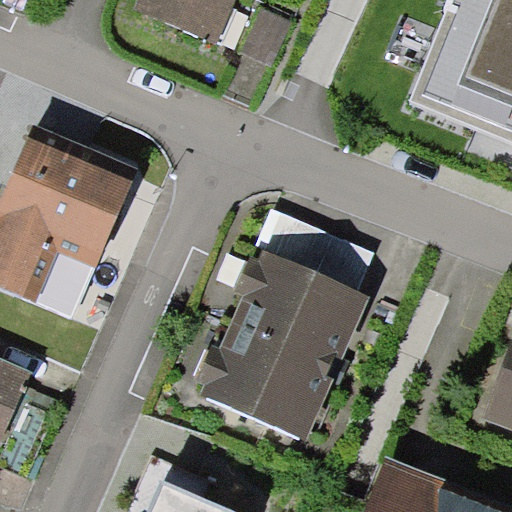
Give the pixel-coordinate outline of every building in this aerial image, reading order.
[(141,0),(132,22),(203,52),(224,0),(141,0)] [(511,0),(446,0),(445,5),(448,6),(408,103),(511,143),(511,0)] [(283,31),(252,18),(233,62),(265,75),(283,31)] [(55,253),(88,267),(121,192),(89,178),(95,165),(30,137),(0,206),(0,296),(31,309),(55,253)] [(368,258),(285,222),(268,215),(253,249),(270,256),(268,262),(351,299),(368,258)] [(229,293),(246,301),(219,364),(201,356),(189,383),(207,391),(201,404),(294,444),(357,301),(351,299),(268,262),(263,261),(258,274),(241,266),(229,293)] [(511,338),(478,424),(511,436),(511,338)] [(0,430),(21,383),(0,374),(0,430)] [(365,511),(477,511),(380,474),(365,511)] [(235,511),(161,480),(147,511),(235,511)]
